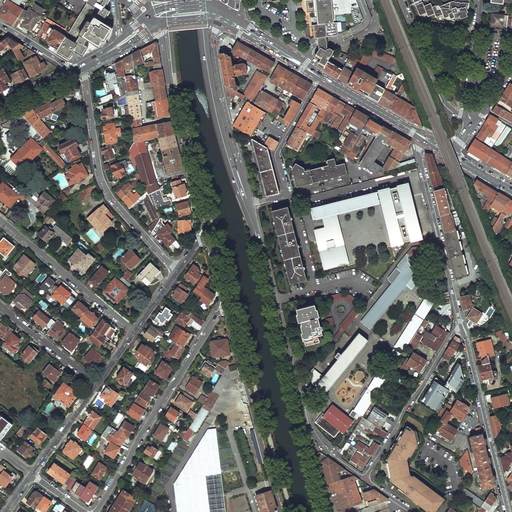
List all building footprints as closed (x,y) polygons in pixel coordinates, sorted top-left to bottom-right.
[(0,0),(0,16),(13,25),(23,10),(18,7),(22,0),(0,0)] [(52,2),(48,0),(41,0),(54,8),(55,6),(51,4),(52,2)] [(99,9),(102,11),(105,7),(109,0),(88,0),(88,1),(87,3),(96,8),(96,7),(99,9)] [(302,0),(303,1),(304,16),(309,16),(310,22),(311,33),(312,39),(316,39),(317,38),(315,25),(322,24),(322,17),(315,18),(313,1),(306,1),(305,0),(302,0)] [(305,0),(306,1),(313,1),(315,18),(322,17),(322,24),(315,25),(317,38),(319,38),(327,37),(336,36),(341,34),(345,42),(364,32),(366,30),(368,27),(369,25),(370,23),(370,19),(369,14),(363,0),(305,0)] [(423,6),(422,2),(415,5),(419,15),(426,13),(427,16),(434,14),(436,17),(442,15),(444,18),(449,16),(450,19),(454,17),(456,16),(457,19),(458,20),(467,16),(466,13),(468,12),(466,9),(468,8),(468,0),(454,0),(439,6),(438,4),(432,7),(430,3),(423,6)] [(20,24),(37,35),(44,24),(45,22),(43,20),(44,17),(41,15),(44,11),(35,6),(32,10),(29,8),(27,11),(24,9),(17,20),(18,20),(20,21),(20,23),(20,24)] [(74,43),(65,37),(55,53),(68,60),(73,50),(81,55),(82,54),(85,48),(82,46),(86,39),(93,43),(98,46),(102,40),(104,41),(112,28),(103,22),(110,11),(105,7),(102,11),(99,9),(91,22),(87,20),(78,35),(79,36),(74,43)] [(492,13),(491,26),(507,28),(508,16),(504,15),(492,13)] [(45,22),(44,24),(63,36),(64,34),(45,22)] [(63,36),(44,24),(37,35),(51,44),(48,48),(55,53),(65,37),(63,36)] [(0,51),(5,47),(8,45),(10,47),(12,50),(13,50),(20,44),(8,37),(2,42),(0,40),(0,51)] [(327,37),(319,38),(319,43),(320,50),(328,49),(327,42),(327,37)] [(147,46),(140,50),(144,62),(145,67),(152,65),(161,64),(160,60),(158,44),(154,42),(147,46)] [(244,46),(237,42),(232,51),(246,58),(251,49),(244,46)] [(429,45),(437,62),(444,59),(438,46),(435,47),(434,43),(429,45)] [(13,50),(19,60),(24,57),(20,49),(24,46),(20,44),(13,50)] [(264,57),(251,49),(246,58),(269,73),(275,63),(264,57)] [(320,50),(316,57),(321,60),(318,64),(324,68),(328,61),(332,53),(330,52),(328,52),(328,49),(320,50)] [(73,50),(68,60),(70,61),(73,61),(74,60),(81,57),(81,55),(73,50)] [(144,62),(140,50),(136,52),(132,54),(134,66),(144,62)] [(221,50),(219,51),(221,64),(225,84),(237,91),(239,87),(236,85),(234,76),(247,74),(250,68),(249,66),(243,63),(232,65),(231,56),(221,50)] [(384,54),(373,50),(371,56),(381,59),(384,54)] [(332,56),(345,61),(347,56),(334,51),(332,56)] [(370,55),(365,52),(360,61),(359,63),(364,66),(370,55)] [(134,66),(132,54),(127,57),(123,59),(124,70),(134,69),(134,66)] [(394,57),(384,54),(381,59),(392,63),(394,57)] [(37,57),(24,64),(32,78),(44,71),(44,70),(46,69),(47,68),(45,63),(41,65),(37,57)] [(342,69),(337,79),(343,82),(347,84),(356,68),(359,63),(360,61),(349,57),(345,64),(349,66),(351,63),(354,66),(351,71),(344,67),(342,69)] [(124,70),(123,59),(121,60),(121,64),(111,65),(113,70),(114,72),(120,91),(121,95),(127,92),(125,77),(124,70)] [(324,68),(322,70),(328,73),(337,79),(342,69),(328,61),(324,68)] [(282,67),(279,65),(271,81),(278,85),(286,69),(282,67)] [(380,75),(383,69),(377,66),(374,72),(380,75)] [(377,80),(356,68),(347,84),(352,87),(359,91),(368,96),(374,85),(377,80)] [(12,75),(16,83),(20,81),(21,82),(24,81),(26,80),(25,79),(28,78),(24,69),(21,71),(20,70),(12,75)] [(153,70),(151,71),(153,82),(151,83),(144,84),(145,88),(164,86),(162,69),(153,70)] [(268,75),(258,69),(245,91),(245,92),(244,95),(249,98),(254,101),(255,98),(268,75)] [(289,71),(286,69),(278,85),(279,85),(284,88),(292,73),(289,71)] [(0,90),(1,92),(7,88),(5,83),(7,82),(9,81),(3,70),(0,71),(0,90)] [(120,91),(114,72),(112,73),(106,75),(108,81),(110,90),(116,88),(116,89),(117,92),(120,91)] [(296,75),(292,73),(284,88),(280,96),(286,99),(287,97),(298,76),(296,75)] [(384,90),(378,102),(385,106),(389,108),(394,98),(395,97),(387,92),(396,77),(393,75),(384,90)] [(137,90),(135,76),(125,77),(127,92),(137,90)] [(301,78),(298,76),(287,97),(291,99),(294,94),(304,99),(312,84),(310,83),(301,78)] [(110,90),(108,81),(106,82),(109,92),(116,89),(116,88),(110,90)] [(404,81),(396,96),(397,97),(402,87),(404,91),(403,92),(406,99),(407,99),(408,101),(411,100),(404,81)] [(237,91),(225,84),(226,91),(227,95),(240,103),(244,95),(237,91)] [(374,85),(368,96),(374,100),(378,102),(384,90),(374,85)] [(166,99),(164,86),(145,88),(145,89),(145,91),(154,89),(156,101),(166,99)] [(334,97),(318,88),(313,97),(305,111),(301,118),(296,126),(312,135),(314,130),(319,122),(334,97)] [(138,97),(137,90),(127,92),(128,98),(138,97)] [(272,97),(261,91),(257,99),(255,98),(254,101),(252,104),(264,111),(272,97)] [(112,99),(110,94),(101,98),(102,101),(100,102),(101,104),(112,99)] [(511,99),(504,94),(500,100),(511,107),(511,115),(508,120),(511,122),(511,99)] [(286,99),(280,96),(277,100),(272,111),(278,115),(286,99)] [(62,97),(50,103),(55,112),(67,106),(62,97)] [(141,118),(138,97),(128,98),(128,105),(130,113),(130,120),(141,118)] [(277,100),(272,97),(264,111),(268,113),(270,110),(272,111),(277,100)] [(291,99),(287,97),(286,99),(278,115),(281,117),(283,118),(293,100),(291,99)] [(337,99),(334,97),(319,122),(321,124),(324,120),(327,121),(332,113),(339,100),(337,99)] [(411,106),(395,97),(394,98),(389,108),(403,116),(422,127),(415,108),(412,101),(409,102),(411,106)] [(254,101),(249,98),(233,125),(234,126),(254,138),(268,113),(264,111),(252,104),(254,101)] [(169,115),(166,99),(156,101),(154,101),(154,105),(156,104),(157,107),(155,108),(156,112),(157,112),(158,115),(156,116),(156,117),(169,115)] [(345,104),(339,100),(332,113),(333,114),(330,118),(332,119),(330,124),(334,127),(347,105),(345,104)] [(50,103),(50,102),(45,104),(34,110),(39,120),(55,112),(50,103)] [(354,109),(347,105),(334,127),(333,129),(340,133),(341,131),(343,132),(356,110),(354,109)] [(113,116),(111,106),(105,107),(106,108),(101,109),(102,113),(101,113),(102,118),(113,116)] [(496,106),(492,111),(508,120),(511,115),(511,114),(496,106)] [(32,111),(31,109),(21,114),(43,139),(49,132),(39,120),(34,110),(32,111)] [(363,114),(356,110),(343,132),(333,148),(347,156),(369,118),(363,114)] [(43,139),(21,114),(19,115),(16,117),(27,128),(26,129),(33,137),(28,143),(25,141),(13,154),(15,155),(12,159),(21,169),(29,161),(30,162),(32,162),(33,161),(34,160),(35,159),(35,158),(34,157),(34,156),(40,150),(62,170),(67,167),(65,165),(43,139)] [(489,115),(485,122),(494,127),(495,125),(498,119),(489,115)] [(290,122),(283,118),(281,117),(279,121),(288,126),(289,125),(290,122)] [(142,127),(141,118),(130,120),(132,129),(142,127)] [(377,122),(369,118),(347,156),(352,159),(366,136),(364,134),(367,129),(371,132),(366,139),(368,141),(367,143),(368,144),(357,162),(360,164),(382,125),(377,122)] [(173,134),(170,121),(156,124),(159,137),(173,134)] [(494,127),(485,122),(474,139),(483,144),(484,142),(491,147),(495,140),(491,138),(490,139),(498,126),(495,125),(494,127)] [(105,141),(106,147),(111,145),(117,142),(116,134),(121,133),(120,127),(115,128),(114,123),(106,124),(106,126),(103,126),(105,139),(107,138),(108,141),(105,141)] [(159,137),(156,124),(142,127),(132,129),(133,142),(144,140),(159,137)] [(414,159),(400,163),(398,162),(410,142),(396,133),(382,125),(360,164),(375,173),(415,162),(414,159)] [(312,135),(296,126),(292,135),(286,144),(296,150),(305,135),(310,138),(312,135)] [(320,133),(314,130),(312,135),(317,138),(320,133)] [(182,170),(173,134),(159,137),(166,167),(167,166),(169,173),(182,170)] [(279,142),(269,136),(264,144),(274,150),(276,146),(279,142)] [(58,148),(62,154),(64,153),(75,147),(78,145),(77,145),(78,144),(79,143),(77,140),(76,139),(75,140),(75,139),(58,148)] [(267,147),(253,139),(260,169),(267,195),(279,193),(267,147)] [(474,139),(467,150),(469,152),(468,154),(473,158),(478,161),(480,158),(492,165),(494,167),(493,169),(500,172),(501,171),(506,173),(511,163),(511,162),(483,144),(474,139)] [(149,146),(148,143),(145,143),(144,140),(133,142),(127,151),(133,165),(137,164),(140,178),(147,192),(148,195),(157,190),(158,189),(146,146),(149,146)] [(112,148),(111,145),(106,147),(101,149),(102,154),(104,153),(107,160),(116,157),(115,153),(116,153),(114,148),(112,148)] [(80,156),(75,147),(64,153),(69,162),(80,156)] [(429,154),(425,153),(434,191),(445,188),(438,171),(432,154),(429,154)] [(348,173),(345,163),(337,165),(335,158),(329,160),(330,165),(305,171),(304,168),(295,163),(292,168),(297,186),(348,173)] [(293,159),(287,170),(288,175),(292,168),(295,163),(297,160),(293,159)] [(128,167),(125,160),(111,166),(115,175),(117,174),(119,177),(123,174),(122,172),(125,170),(124,169),(128,167)] [(88,176),(82,164),(77,167),(76,165),(72,167),(72,169),(67,172),(69,174),(65,177),(70,185),(74,183),(74,184),(88,176)] [(491,205),(499,192),(490,187),(477,179),(474,183),(476,189),(481,192),(480,194),(489,199),(484,207),(488,210),(491,205)] [(21,193),(5,180),(0,186),(0,197),(10,206),(17,197),(21,193)] [(181,185),(179,180),(171,182),(173,188),(176,198),(186,195),(183,184),(181,185)] [(133,189),(126,181),(117,189),(119,191),(117,192),(122,198),(130,191),(133,189)] [(392,245),(423,238),(413,198),(409,183),(310,208),(313,219),(322,217),(324,227),(314,230),(324,270),(349,264),(337,214),(381,203),(392,245)] [(162,190),(162,186),(158,189),(157,190),(148,195),(149,196),(155,209),(171,205),(170,199),(168,198),(167,198),(166,199),(166,200),(163,201),(160,191),(162,190)] [(445,188),(434,191),(437,205),(440,216),(450,213),(448,203),(452,201),(447,187),(445,188)] [(44,193),(41,191),(36,197),(39,199),(38,200),(41,202),(41,203),(48,209),(55,200),(45,192),(44,193)] [(133,195),(130,191),(122,198),(129,206),(140,198),(136,193),(133,195)] [(504,208),(509,198),(507,197),(499,192),(491,205),(502,212),(502,210),(504,208)] [(26,198),(21,193),(17,197),(23,202),(26,198)] [(155,209),(149,196),(144,200),(145,203),(144,203),(151,219),(153,218),(154,221),(147,227),(151,232),(152,231),(156,225),(160,219),(155,209)] [(188,203),(187,202),(176,205),(180,216),(191,213),(188,203)] [(113,216),(103,205),(88,219),(100,232),(111,222),(109,220),(113,216)] [(306,280),(288,207),(271,211),(273,216),(289,285),(306,280)] [(13,213),(10,210),(5,217),(8,219),(13,213)] [(506,212),(502,210),(502,212),(500,215),(494,225),(493,228),(496,234),(502,223),(500,222),(506,212)] [(450,213),(440,216),(443,225),(444,232),(457,229),(463,227),(459,217),(454,218),(452,212),(450,213)] [(500,215),(497,213),(491,223),(494,225),(500,215)] [(54,220),(48,215),(44,221),(47,224),(49,222),(51,223),(54,220)] [(131,231),(121,219),(118,221),(129,233),(131,231)] [(186,220),(178,220),(178,233),(191,233),(190,223),(190,220),(186,220)] [(162,228),(156,225),(152,231),(157,234),(168,246),(175,239),(169,233),(171,232),(171,228),(167,224),(162,228)] [(56,225),(52,229),(51,231),(54,233),(64,241),(63,241),(67,245),(73,239),(56,225)] [(48,228),(46,227),(39,235),(47,242),(54,233),(51,231),(52,229),(49,227),(48,228)] [(457,229),(444,232),(447,243),(455,278),(466,275),(462,254),(466,255),(466,252),(461,252),(457,229)] [(170,248),(177,242),(175,239),(168,246),(170,248)] [(13,247),(5,240),(3,244),(1,242),(0,243),(0,251),(6,257),(13,247)] [(400,272),(360,321),(371,329),(405,285),(411,289),(423,275),(413,267),(427,251),(421,246),(411,247),(395,268),(400,272)] [(88,257),(79,249),(70,259),(86,273),(97,260),(91,255),(88,257)] [(140,259),(131,250),(122,258),(123,260),(129,267),(130,268),(140,259)] [(35,264),(24,255),(16,266),(20,270),(18,271),(18,274),(20,275),(22,275),(24,273),(26,275),(35,264)] [(126,269),(129,267),(123,260),(120,262),(126,269)] [(138,277),(143,281),(146,277),(152,282),(156,278),(154,277),(160,270),(150,262),(146,267),(145,268),(142,273),(140,271),(139,273),(141,274),(138,277)] [(198,268),(194,265),(185,276),(194,283),(200,274),(198,268)] [(107,273),(104,270),(105,269),(102,266),(90,281),(97,286),(107,273)] [(133,275),(127,270),(122,277),(128,281),(130,279),(133,275)] [(16,283),(7,274),(0,281),(0,290),(1,292),(0,292),(4,296),(6,293),(12,293),(12,291),(13,291),(16,287),(14,286),(16,283)] [(203,276),(200,274),(194,283),(197,285),(203,276)] [(208,279),(204,275),(203,276),(197,285),(193,291),(201,296),(205,291),(202,288),(208,279)] [(50,288),(55,283),(53,281),(54,280),(50,276),(40,287),(47,292),(50,288)] [(119,282),(115,279),(105,292),(108,295),(114,299),(117,302),(128,290),(128,289),(132,285),(130,284),(128,281),(122,277),(119,282)] [(152,282),(146,277),(143,281),(149,286),(152,282)] [(187,289),(181,284),(178,287),(177,287),(174,291),(176,292),(173,296),(182,303),(188,294),(185,292),(187,289)] [(63,287),(61,286),(59,288),(55,292),(56,293),(54,295),(63,303),(65,301),(66,301),(70,297),(69,296),(71,294),(70,293),(63,287)] [(24,287),(13,300),(16,305),(21,309),(24,306),(27,309),(33,302),(32,299),(34,296),(24,287)] [(54,295),(56,293),(55,292),(50,288),(47,292),(52,297),(54,295)] [(215,295),(206,289),(205,291),(201,296),(196,304),(200,307),(203,302),(208,306),(215,295)] [(356,306),(359,301),(345,292),(326,297),(328,303),(344,299),(356,306)] [(469,295),(460,297),(463,308),(465,319),(473,306),(471,304),(469,295)] [(434,304),(425,298),(415,314),(425,320),(434,304)] [(81,303),(79,301),(73,309),(80,315),(78,317),(80,319),(87,310),(88,309),(89,307),(83,303),(82,302),(81,303)] [(331,315),(328,303),(322,305),(326,316),(331,315)] [(322,334),(315,306),(297,310),(297,312),(304,337),(306,346),(320,343),(320,340),(318,335),(322,334)] [(356,306),(339,326),(344,330),(361,310),(356,306)] [(170,310),(166,308),(163,312),(161,314),(160,313),(157,317),(160,319),(159,321),(163,324),(163,323),(166,325),(170,320),(169,319),(172,314),(169,312),(170,310)] [(482,314),(473,308),(466,319),(468,320),(470,321),(471,320),(477,324),(482,314)] [(51,320),(39,310),(36,314),(35,314),(33,316),(34,317),(33,318),(35,320),(43,326),(44,327),(51,320)] [(90,314),(87,310),(80,319),(79,319),(80,320),(82,319),(92,327),(93,326),(96,323),(98,320),(94,316),(95,315),(95,314),(95,313),(94,312),(92,312),(91,312),(90,314)] [(204,324),(190,313),(187,316),(191,318),(202,327),(204,324)] [(190,320),(182,314),(176,321),(185,327),(189,322),(190,320)] [(424,320),(415,314),(394,347),(404,353),(407,347),(414,337),(417,333),(421,326),(424,320)] [(64,321),(60,317),(48,332),(57,339),(65,329),(59,324),(61,322),(62,323),(64,321)] [(115,330),(100,317),(99,319),(98,320),(96,323),(99,326),(97,329),(96,330),(105,337),(108,340),(115,330)] [(202,327),(191,318),(190,320),(189,322),(200,330),(202,327)] [(332,318),(327,320),(329,329),(335,327),(332,318)] [(92,327),(82,319),(80,320),(83,322),(83,324),(84,325),(85,325),(87,326),(91,329),(92,327)] [(4,341),(13,330),(8,326),(7,328),(1,323),(0,324),(0,336),(3,339),(3,340),(4,341)] [(165,332),(159,328),(158,330),(151,325),(146,333),(151,336),(149,339),(152,341),(156,336),(161,338),(164,335),(165,332)] [(417,333),(414,337),(421,341),(437,352),(442,345),(449,333),(436,325),(431,334),(426,331),(422,336),(417,333)] [(97,329),(93,326),(92,327),(91,329),(90,330),(94,333),(91,337),(100,344),(105,337),(96,330),(97,329)] [(176,328),(170,339),(174,341),(183,347),(190,337),(176,328)] [(332,331),(329,329),(322,334),(325,337),(332,331)] [(342,332),(340,330),(331,341),(333,344),(342,332)] [(91,340),(86,336),(82,341),(70,332),(62,342),(72,350),(80,341),(86,346),(91,340)] [(508,338),(505,332),(499,335),(502,343),(508,338)] [(13,333),(4,344),(15,353),(21,346),(18,343),(21,340),(13,333)] [(323,377),(313,368),(305,378),(324,394),(368,341),(359,333),(355,338),(341,355),(338,353),(335,357),(338,359),(323,377)] [(459,339),(455,336),(445,352),(451,355),(450,356),(451,356),(460,342),(460,340),(459,339)] [(511,340),(510,336),(508,338),(502,343),(506,348),(511,345),(511,340)] [(421,341),(414,337),(407,347),(414,351),(421,341)] [(490,339),(476,342),(478,350),(479,349),(480,350),(482,360),(487,356),(493,351),(490,339)] [(229,354),(227,340),(213,341),(211,343),(213,357),(229,354)] [(183,347),(174,341),(165,356),(170,359),(173,355),(178,359),(185,348),(183,347)] [(145,347),(142,345),(137,354),(141,357),(139,359),(143,362),(143,361),(147,365),(155,354),(152,352),(153,351),(146,346),(145,347)] [(22,355),(30,362),(38,353),(32,348),(30,346),(22,355)] [(167,351),(160,347),(157,351),(164,355),(167,351)] [(96,351),(93,349),(85,359),(94,366),(102,356),(99,354),(101,352),(98,350),(96,351)] [(403,354),(393,349),(387,359),(396,365),(403,354)] [(44,355),(40,352),(33,360),(42,368),(49,360),(44,357),(44,355)] [(407,362),(405,361),(401,366),(407,370),(409,366),(420,373),(423,369),(428,361),(414,352),(407,362)] [(451,355),(445,352),(437,366),(434,371),(437,373),(444,361),(447,363),(451,356),(450,356),(451,355)] [(489,362),(487,356),(482,360),(477,365),(480,381),(496,377),(498,375),(497,372),(495,371),(492,372),(490,362),(489,362)] [(398,373),(402,375),(403,372),(398,369),(404,360),(401,358),(393,370),(398,373)] [(214,364),(208,360),(207,363),(206,363),(201,371),(210,376),(215,369),(212,367),(214,364)] [(164,363),(163,362),(156,373),(165,379),(172,368),(169,365),(166,364),(167,362),(165,361),(164,363)] [(228,366),(230,363),(226,361),(220,361),(218,364),(226,369),(228,366)] [(52,365),(50,363),(43,372),(53,380),(56,376),(57,377),(60,374),(61,372),(52,365)] [(53,363),(52,365),(61,372),(60,374),(61,375),(63,372),(53,363)] [(312,367),(308,363),(303,368),(304,368),(301,371),(306,375),(312,367)] [(458,363),(446,384),(436,376),(421,401),(438,411),(451,389),(451,388),(458,394),(464,383),(466,384),(467,381),(465,380),(464,380),(462,370),(461,365),(458,363)] [(240,374),(237,365),(229,367),(228,366),(226,369),(216,384),(224,388),(231,377),(240,374)] [(133,373),(124,367),(118,376),(117,377),(117,378),(118,379),(125,385),(128,382),(129,382),(131,380),(130,379),(133,373)] [(390,374),(380,368),(367,389),(376,394),(390,374)] [(210,381),(213,384),(220,377),(217,374),(210,381)] [(196,378),(193,376),(186,388),(195,394),(203,382),(197,379),(198,378),(196,376),(196,378)] [(236,388),(242,386),(240,378),(234,380),(236,388)] [(45,379),(41,384),(48,390),(52,385),(45,379)] [(160,386),(151,380),(145,389),(154,395),(157,390),(160,386)] [(67,384),(64,382),(55,395),(60,399),(62,400),(69,406),(79,392),(75,390),(67,384)] [(385,394),(394,400),(398,394),(401,389),(391,383),(385,394)] [(224,388),(216,384),(215,387),(212,391),(207,398),(205,401),(213,406),(224,388)] [(108,386),(107,385),(100,395),(101,396),(108,386)] [(120,395),(108,386),(101,396),(107,400),(105,401),(112,406),(120,395)] [(376,395),(367,389),(353,410),(357,412),(362,415),(376,395)] [(151,397),(143,392),(137,401),(147,408),(149,403),(148,402),(151,397)] [(194,398),(185,392),(183,395),(182,396),(180,395),(176,402),(188,410),(192,403),(191,402),(192,401),(194,398)] [(508,393),(491,398),(494,409),(511,404),(508,393)] [(207,398),(201,395),(198,400),(204,404),(205,401),(207,398)] [(378,403),(384,407),(388,402),(381,398),(378,403)] [(213,406),(205,401),(204,404),(197,415),(194,419),(193,422),(186,433),(183,438),(188,441),(194,431),(196,433),(213,406)] [(367,420),(373,423),(377,417),(383,408),(373,401),(371,405),(375,408),(373,410),(371,409),(368,415),(370,416),(367,420)] [(457,430),(445,423),(451,414),(463,421),(468,413),(466,412),(468,409),(468,407),(467,406),(465,405),(458,401),(457,401),(456,401),(450,412),(448,411),(450,407),(446,405),(443,410),(445,412),(439,421),(438,420),(433,428),(436,430),(434,434),(449,443),(457,430)] [(353,420),(332,403),(322,416),(321,415),(315,422),(334,437),(340,430),(343,433),(353,420)] [(143,409),(134,404),(128,413),(139,420),(141,416),(140,415),(143,409)] [(180,412),(172,407),(167,414),(166,416),(174,421),(180,412)] [(354,418),(357,412),(353,410),(352,409),(349,415),(354,418)] [(0,411),(0,414),(11,423),(12,422),(0,411)] [(102,417),(93,411),(86,420),(87,421),(85,424),(93,430),(102,417)] [(411,411),(409,414),(422,422),(424,420),(411,411)] [(0,430),(7,436),(15,426),(11,423),(0,414),(0,430)] [(492,414),(489,414),(492,426),(495,437),(501,428),(499,423),(501,423),(502,421),(502,418),(500,417),(498,418),(498,415),(496,416),(495,415),(493,416),(492,414)] [(373,423),(367,420),(362,417),(358,424),(356,428),(361,431),(370,437),(371,436),(374,439),(378,433),(385,438),(386,436),(388,433),(373,423)] [(135,427),(125,422),(119,432),(128,438),(129,435),(132,432),(135,427)] [(29,427),(24,423),(17,433),(16,433),(21,437),(29,427)] [(85,424),(84,424),(77,434),(86,440),(93,430),(85,424)] [(165,426),(161,424),(158,429),(156,432),(154,435),(162,440),(165,435),(168,437),(172,431),(169,429),(165,426)] [(426,511),(433,511),(445,497),(441,493),(440,495),(432,489),(433,488),(425,482),(424,484),(419,480),(420,478),(417,476),(415,477),(410,473),(406,474),(405,459),(407,459),(412,453),(413,454),(420,444),(417,432),(407,425),(403,431),(401,430),(395,440),(397,441),(395,444),(393,443),(389,450),(391,451),(387,457),(387,465),(390,465),(390,474),(388,474),(389,482),(398,488),(396,490),(402,494),(403,492),(406,495),(405,497),(423,510),(424,508),(427,510),(426,511)] [(48,434),(38,426),(30,437),(39,444),(42,440),(44,438),(45,438),(48,434)] [(225,511),(216,428),(208,429),(174,484),(177,511),(225,511)] [(264,463),(255,429),(250,430),(260,464),(264,463)] [(109,434),(105,431),(101,437),(111,444),(105,452),(114,458),(124,443),(109,434)] [(89,439),(94,442),(98,436),(93,433),(89,439)] [(482,489),(495,486),(489,459),(484,439),(482,433),(469,437),(482,489)] [(81,447),(71,440),(69,443),(68,442),(66,445),(67,446),(63,451),(73,458),(81,447)] [(34,447),(26,441),(19,450),(22,453),(23,451),(28,455),(29,456),(31,456),(32,455),(33,454),(33,453),(32,452),(31,451),(34,447)] [(359,441),(355,447),(359,449),(371,455),(373,456),(377,450),(380,445),(374,441),(370,447),(359,441)] [(350,444),(346,442),(339,453),(343,455),(350,444)] [(162,452),(153,445),(151,448),(148,446),(145,451),(157,459),(162,452)] [(511,460),(511,445),(510,446),(511,452),(506,453),(506,455),(500,457),(501,464),(503,473),(510,463),(511,460)] [(366,463),(371,455),(359,449),(350,464),(355,467),(356,465),(363,469),(366,463)] [(473,473),(468,454),(461,465),(473,474),(473,473)] [(327,484),(340,479),(338,472),(342,471),(347,474),(348,472),(323,455),(321,457),(321,458),(318,459),(321,462),(323,469),(327,484)] [(158,473),(141,462),(134,474),(146,482),(152,474),(156,477),(158,473)] [(7,469),(0,463),(0,470),(2,472),(0,475),(0,481),(4,484),(7,480),(9,478),(12,481),(17,475),(13,472),(11,475),(6,471),(7,469)] [(74,477),(54,463),(48,472),(68,486),(74,477)] [(107,468),(100,463),(92,475),(100,479),(105,472),(107,468)] [(356,479),(358,479),(353,475),(340,479),(327,484),(329,489),(334,488),(341,509),(350,506),(362,502),(354,480),(356,479)] [(68,487),(72,489),(77,482),(79,480),(74,477),(68,486),(68,487)] [(367,491),(373,489),(358,479),(356,479),(367,491)] [(91,481),(86,488),(80,496),(87,501),(89,502),(91,499),(93,496),(95,493),(99,487),(91,481)] [(77,482),(72,489),(72,490),(75,493),(80,496),(86,488),(77,482)] [(109,511),(123,489),(122,488),(107,511),(109,511)] [(463,488),(459,493),(480,508),(481,507),(484,502),(463,488)] [(126,511),(136,497),(123,489),(109,511),(126,511)] [(388,499),(373,489),(367,491),(363,493),(365,501),(377,497),(378,502),(388,499)] [(278,511),(271,490),(256,495),(261,511),(267,511),(271,511),(278,511)] [(36,506),(43,496),(38,492),(36,491),(35,492),(33,493),(27,502),(35,508),(36,506)] [(496,497),(490,493),(485,501),(492,505),(496,497)] [(44,511),(52,502),(43,496),(36,506),(44,511)] [(128,511),(137,498),(136,497),(126,511),(128,511)] [(158,511),(161,508),(145,499),(137,511),(158,511)] [(142,501),(140,500),(137,505),(137,506),(134,511),(136,511),(139,507),(142,501)] [(57,511),(61,511),(65,508),(58,503),(53,509),(57,511)]
